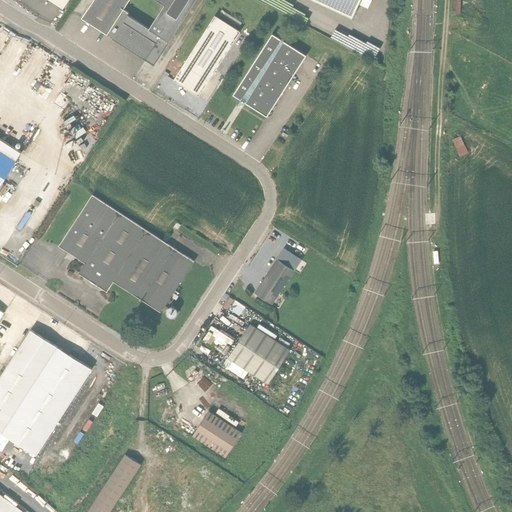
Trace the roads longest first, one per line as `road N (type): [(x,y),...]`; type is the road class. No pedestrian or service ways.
road 1 (unclassified): [(0,269),(139,358),(161,359),(182,344),(271,202),(265,179),(248,162),(0,3)]
road 2 (track): [(446,0),(436,210)]
